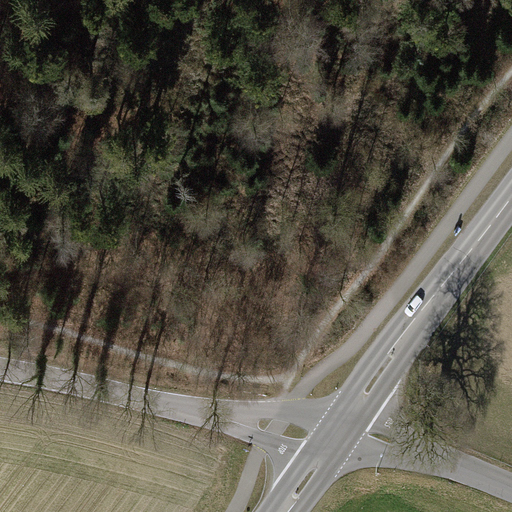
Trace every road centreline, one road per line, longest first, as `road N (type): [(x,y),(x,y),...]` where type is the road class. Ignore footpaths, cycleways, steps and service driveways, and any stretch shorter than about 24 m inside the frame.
road 1 (tertiary): [(340,434),(0,370)]
road 2 (secondary): [(511,199),(340,434)]
road 3 (tertiary): [(340,434),(421,451),(511,486)]
